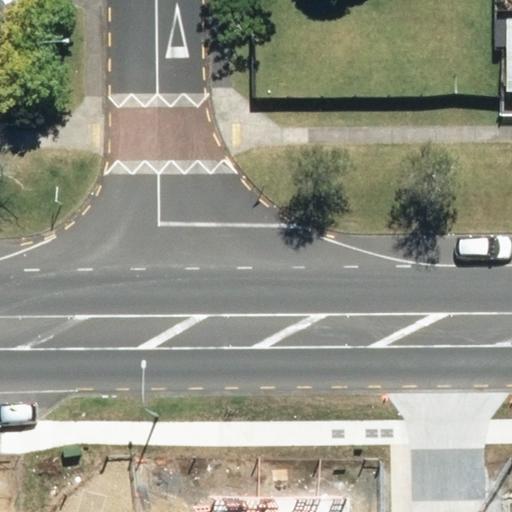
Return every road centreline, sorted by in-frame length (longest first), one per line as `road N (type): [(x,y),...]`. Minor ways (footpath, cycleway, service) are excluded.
road 1 (secondary): [(163,331),(511,330)]
road 2 (residential): [(163,331),(157,0)]
road 3 (secondary): [(0,332),(163,331)]
